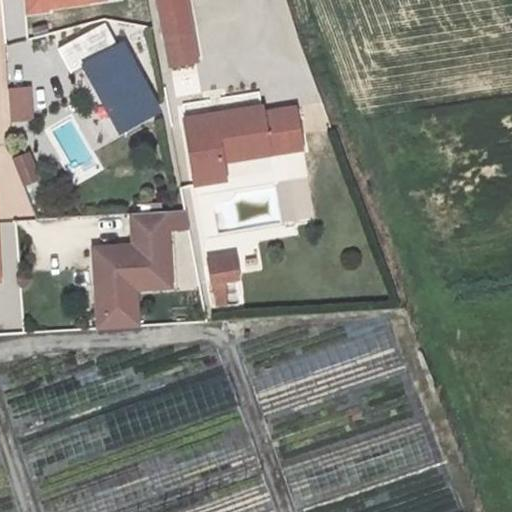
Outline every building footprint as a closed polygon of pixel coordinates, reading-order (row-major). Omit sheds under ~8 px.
[(23,0),(24,17),(48,13),(47,9),(106,0),(23,0)] [(185,0),(158,0),(170,65),(197,60),(185,0)] [(105,22),(58,48),(71,72),(84,65),(120,131),(158,110),(121,43),(117,45),(105,22)] [(29,88),(6,89),(8,119),(31,117),(29,88)] [(210,116),(185,120),(196,184),(225,179),(222,161),(220,149),(231,147),(233,159),(302,148),(295,108),(263,114),(262,107),(226,113),(226,117),(211,119),(210,116)] [(231,147),(220,149),(222,161),(233,159),(231,147)] [(27,153),(11,159),(22,186),(38,179),(27,153)] [(185,210),(165,211),(166,227),(188,226),(185,210)] [(165,211),(132,213),(133,246),(94,248),(98,327),(140,324),(137,288),(170,286),(166,227),(165,211)] [(233,255),(208,259),(212,283),(236,280),(233,255)] [(225,283),(214,284),(216,306),(227,306),(225,283)]
